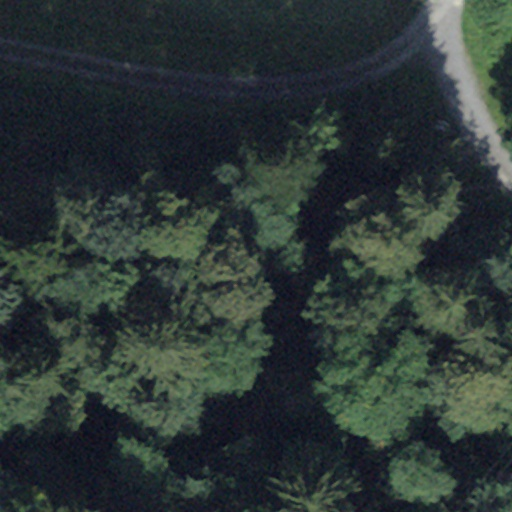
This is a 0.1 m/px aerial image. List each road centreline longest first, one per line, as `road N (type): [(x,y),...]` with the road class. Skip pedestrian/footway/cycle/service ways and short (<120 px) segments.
road 1 (track): [(511,485),(359,431),(228,428),(0,471)]
road 2 (track): [(445,0),(406,45),(361,71),(276,89),(191,86),(0,46)]
road 3 (track): [(511,174),(445,40),(445,0)]
